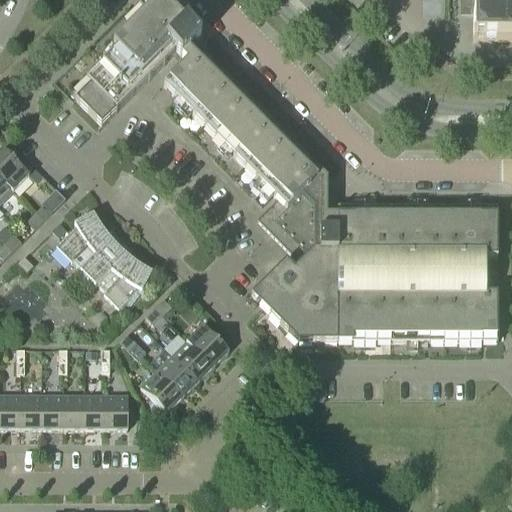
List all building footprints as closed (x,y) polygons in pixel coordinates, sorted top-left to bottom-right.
[(163,89),(273,199),(277,204),(256,224),(300,268),(295,273),(285,264),(250,299),(297,345),(298,346),(496,346),(496,297),(485,297),(485,261),(496,261),(497,212),(348,212),(338,212),(338,197),(326,197),(326,183),(321,178),(193,49),(200,43),(194,37),(173,16),(177,12),(165,0),(153,0),(138,15),(143,19),(112,50),(116,54),(86,85),(90,89),(75,104),(101,130),(175,56),(185,67),(163,89)] [(511,0),(466,0),(466,1),(458,1),(458,9),(458,19),(472,19),(472,44),(511,43),(511,0)] [(0,154),(0,182),(13,195),(29,179),(25,176),(28,174),(19,165),(17,167),(2,153),(0,154)] [(28,174),(25,176),(29,179),(36,186),(42,180),(31,170),(28,174)] [(0,207),(13,195),(0,182),(0,207)] [(34,217),(42,225),(51,216),(43,208),(34,217)] [(33,234),(42,225),(34,217),(25,226),(33,234)] [(141,296),(151,277),(140,271),(130,264),(121,256),(113,248),(119,243),(114,238),(110,233),(105,237),(98,228),(92,218),(73,228),(75,232),(55,251),(71,266),(72,265),(81,273),(79,275),(81,276),(81,280),(83,282),(85,285),(87,287),(90,288),(93,289),(94,290),(96,288),(105,297),(103,299),(118,314),(138,294),(141,296)] [(70,232),(61,223),(50,234),(58,243),(70,232)] [(4,248),(12,256),(21,247),(13,239),(4,248)] [(0,262),(3,265),(12,256),(4,248),(0,251),(0,262)] [(17,267),(26,276),(32,270),(23,261),(17,267)] [(162,304),(153,313),(161,321),(170,312),(162,304)] [(153,313),(144,322),(152,330),(161,321),(153,313)] [(186,345),(212,372),(228,356),(214,341),(216,339),(207,330),(205,333),(202,330),(186,345)] [(128,356),(136,348),(127,339),(119,347),(128,356)] [(197,387),(212,372),(186,345),(171,361),(197,387)] [(136,348),(128,356),(137,365),(145,357),(136,348)] [(15,366),(23,366),(23,354),(15,354),(15,366)] [(58,354),(58,366),(66,366),(66,354),(58,354)] [(95,354),(84,354),(84,363),(95,363),(95,354)] [(100,354),(100,366),(108,366),(108,354),(100,354)] [(182,402),(197,387),(171,361),(155,376),(182,402)] [(23,366),(15,366),(15,378),(23,378),(23,366)] [(66,378),(66,366),(58,366),(58,378),(66,378)] [(108,366),(100,366),(100,378),(108,378),(108,366)] [(166,418),(182,402),(155,376),(139,392),(166,418)] [(0,434),(19,434),(19,400),(0,399),(0,434)] [(19,400),(19,434),(41,434),(41,400),(19,400)] [(41,400),(41,434),(62,434),(62,400),(41,400)] [(83,434),(83,400),(62,400),(62,434),(83,434)] [(83,400),(83,434),(104,434),(104,400),(83,400)] [(104,400),(104,434),(126,435),(127,400),(104,400)]
